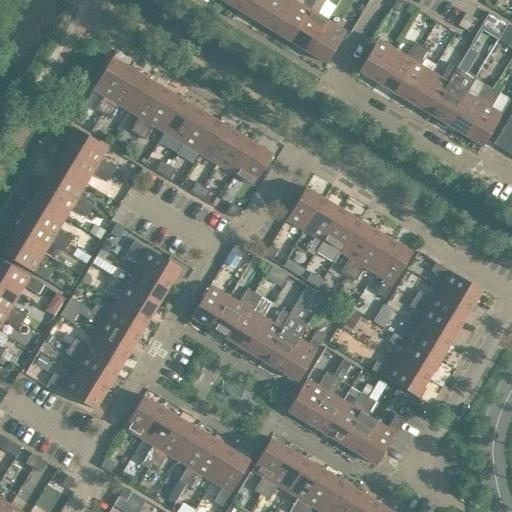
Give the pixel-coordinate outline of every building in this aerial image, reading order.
[(223,0),(239,9),(244,0),(223,0)] [(244,0),(239,9),(256,20),(268,0),(244,0)] [(268,0),(256,20),(274,30),(292,0),(268,0)] [(295,0),(292,0),(274,30),(291,41),(310,9),(295,0)] [(315,0),(313,5),(320,10),(325,0),(315,0)] [(396,0),(392,8),(400,12),(406,2),(401,0),(396,0)] [(310,9),(291,41),(308,52),(328,20),(318,13),(320,10),(313,5),(310,9)] [(458,25),(470,32),(477,19),(466,12),(458,25)] [(495,15),(490,12),(482,26),(487,29),(495,15)] [(327,63),(346,31),(328,20),(308,52),(327,63)] [(511,24),(509,23),(499,39),(511,47),(511,24)] [(378,38),(359,71),(377,82),(397,50),(378,38)] [(415,42),(409,52),(416,56),(422,47),(415,42)] [(422,47),(416,56),(423,61),(429,51),(422,47)] [(397,50),(377,82),(395,92),(414,60),(397,50)] [(112,56),(93,88),(112,100),(131,68),(112,56)] [(414,60),(395,92),(412,103),(431,71),(414,60)] [(450,63),(444,73),(451,78),(457,68),(450,63)] [(131,68),(112,100),(129,110),(149,78),(131,68)] [(449,81),(430,113),(447,124),(466,92),(475,78),(457,68),(451,78),(449,81)] [(431,71),(412,103),(430,113),(449,81),(431,71)] [(149,78),(129,110),(147,121),(166,89),(149,78)] [(485,84),(479,94),(486,99),(492,89),(485,84)] [(166,89),(147,121),(164,131),(184,100),(166,89)] [(492,89),(486,99),(493,103),(499,93),(492,89)] [(466,92),(447,124),(464,134),(486,99),(479,94),(477,98),(466,92)] [(102,99),(96,109),(104,114),(110,104),(102,99)] [(483,146),(502,114),(491,107),(493,103),(486,99),(464,134),(483,146)] [(184,100),(164,131),(182,142),(201,110),(184,100)] [(110,104),(104,114),(111,118),(117,108),(110,104)] [(201,110),(182,142),(199,153),(219,121),(201,110)] [(511,113),(494,143),(511,153),(511,113)] [(137,120),(131,130),(138,135),(144,125),(137,120)] [(219,121),(199,153),(217,163),(236,131),(219,121)] [(144,125),(138,135),(146,139),(152,129),(144,125)] [(76,128),(65,146),(97,165),(108,147),(76,128)] [(236,131),(217,163),(234,174),(253,142),(236,131)] [(253,142),(234,174),(253,185),(272,153),(253,142)] [(65,146),(54,164),(86,183),(93,173),(97,175),(101,168),(97,165),(65,146)] [(161,160),(155,169),(162,174),(168,164),(161,160)] [(105,161),(101,168),(111,174),(115,167),(105,161)] [(54,164),(44,181),(76,200),(80,203),(84,196),(80,193),(86,183),(54,164)] [(170,178),(176,168),(168,164),(162,174),(170,178)] [(101,168),(97,175),(107,181),(111,174),(101,168)] [(44,181),(33,198),(65,218),(71,208),(76,210),(80,203),(76,200),(44,181)] [(196,181),(190,191),(197,195),(203,185),(196,181)] [(205,200),(211,190),(203,185),(197,195),(205,200)] [(306,187),(286,219),(305,230),(324,198),(306,187)] [(84,196),(80,203),(90,209),(94,201),(84,196)] [(33,198),(23,216),(55,235),(59,238),(63,231),(59,228),(65,218),(33,198)] [(324,198),(305,230),(315,236),(313,240),(320,245),(322,241),(342,209),(324,198)] [(80,203),(76,210),(86,216),(90,209),(80,203)] [(226,213),(233,217),(240,207),(232,203),(226,213)] [(320,245),(316,251),(333,261),(340,251),(359,219),(342,209),(322,241),(320,245)] [(23,216),(12,233),(44,253),(55,235),(23,216)] [(359,219),(340,251),(357,262),(376,230),(359,219)] [(95,223),(90,232),(101,238),(106,230),(95,223)] [(117,225),(112,235),(119,239),(125,229),(117,225)] [(376,230),(357,262),(375,272),(394,240),(376,230)] [(63,231),(59,238),(69,244),(73,237),(63,231)] [(12,233),(1,252),(33,271),(44,253),(12,233)] [(59,238),(55,245),(64,251),(69,244),(59,238)] [(135,239),(130,248),(139,254),(144,245),(135,239)] [(313,240),(306,250),(314,255),(316,251),(320,245),(313,240)] [(394,240),(375,272),(385,279),(393,284),(412,252),(394,240)] [(241,257),(245,249),(235,243),(231,251),(241,257)] [(143,256),(137,266),(169,286),(181,267),(144,245),(139,254),(143,256)] [(272,259),(278,249),(271,245),(265,255),(272,259)] [(231,251),(224,261),(234,268),(241,257),(231,251)] [(97,255),(92,263),(113,275),(117,269),(118,268),(97,255)] [(0,258),(0,283),(19,295),(25,285),(29,287),(34,279),(30,276),(0,258)] [(287,259),(283,266),(293,271),(297,264),(287,259)] [(347,261),(341,271),(349,276),(355,266),(347,261)] [(436,262),(431,270),(441,276),(446,268),(436,262)] [(42,265),(37,274),(47,280),(52,271),(42,265)] [(272,265),(265,276),(281,286),(288,275),(272,265)] [(123,281),(159,303),(169,286),(137,266),(131,277),(127,275),(123,281)] [(355,266),(349,276),(356,280),(362,270),(355,266)] [(482,290),(446,268),(441,276),(445,279),(439,289),(471,308),(482,290)] [(117,269),(113,275),(123,281),(127,275),(117,269)] [(92,274),(87,271),(82,280),(90,285),(93,280),(92,274)] [(311,271),(306,280),(318,287),(323,278),(311,271)] [(113,275),(109,282),(119,288),(123,281),(113,275)] [(34,279),(29,287),(39,293),(44,285),(34,279)] [(116,301),(148,321),(159,303),(123,281),(119,288),(123,290),(116,301)] [(0,283),(0,307),(8,312),(19,295),(0,283)] [(382,283),(376,292),(385,298),(391,288),(382,283)] [(210,284),(191,316),(209,328),(229,296),(210,284)] [(247,288),(241,297),(249,302),(255,292),(247,288)] [(433,299),(429,297),(424,304),(460,326),(471,308),(439,289),(433,299)] [(419,291),(414,298),(424,304),(429,297),(419,291)] [(255,292),(249,302),(256,306),(262,297),(255,292)] [(290,312),(298,316),(308,299),(301,295),(290,312)] [(229,296),(209,328),(227,338),(246,306),(229,296)] [(246,306),(227,338),(244,349),(264,317),(272,303),(262,297),(256,306),(249,302),(246,306)] [(71,298),(60,315),(69,320),(80,303),(71,298)] [(414,298),(410,305),(420,311),(424,304),(414,298)] [(102,316),(138,338),(148,321),(116,301),(110,312),(106,309),(102,316)] [(96,303),(92,310),(102,316),(106,309),(96,303)] [(420,311),(424,313),(418,324),(450,343),(460,326),(424,304),(420,311)] [(352,327),(361,313),(347,305),(339,319),(352,327)] [(0,307),(0,325),(8,312),(0,307)] [(17,308),(12,315),(22,321),(27,314),(17,308)] [(282,309),(276,319),(284,323),(290,313),(282,309)] [(92,310),(88,317),(98,323),(102,316),(92,310)] [(281,327),(262,359),(279,370),(299,338),(307,324),(297,318),(298,316),(290,312),(290,313),(284,323),(281,327)] [(378,312),(373,320),(384,327),(389,319),(378,312)] [(12,315),(8,322),(18,328),(22,321),(12,315)] [(95,336),(127,355),(138,338),(102,316),(98,323),(102,325),(95,336)] [(264,317),(244,349),(262,359),(281,327),(264,317)] [(407,341),(439,360),(450,343),(418,324),(407,341)] [(318,331),(312,340),(320,345),(326,335),(318,331)] [(393,333),(389,340),(399,346),(403,339),(394,333),(393,333)] [(81,351),(117,373),(127,355),(95,336),(89,347),(85,344),(81,351)] [(75,338),(71,345),(81,351),(85,344),(75,338)] [(299,338),(279,370),(298,381),(317,349),(299,338)] [(407,341),(403,339),(399,346),(403,348),(397,359),(429,378),(439,360),(407,341)] [(71,345),(67,352),(77,358),(81,351),(71,345)] [(40,350),(34,359),(42,364),(48,355),(40,350)] [(74,371),(106,390),(117,373),(81,351),(77,358),(81,360),(74,371)] [(386,377),(418,396),(429,378),(397,359),(386,377)] [(377,360),(372,369),(381,375),(386,366),(377,360)] [(106,390),(74,371),(68,381),(64,379),(59,387),(95,409),(106,390)] [(326,371),(320,381),(328,385),(334,375),(326,371)] [(54,373),(49,381),(59,387),(64,379),(54,373)] [(334,375),(328,385),(335,390),(341,380),(334,375)] [(307,378),(287,410),(306,421),(328,385),(320,381),(318,385),(307,378)] [(328,385),(306,421),(323,432),(343,400),(333,394),(335,390),(328,385)] [(406,390),(400,399),(412,406),(418,397),(406,390)] [(361,392),(355,402),(363,406),(369,396),(361,392)] [(143,395),(124,427),(143,438),(162,406),(143,395)] [(369,396),(363,406),(370,411),(376,401),(369,396)] [(343,400),(323,432),(341,443),(363,406),(355,402),(353,406),(343,400)] [(162,406),(143,438),(153,444),(150,449),(158,453),(160,449),(179,417),(162,406)] [(363,406),(341,443),(358,453),(378,421),(367,415),(370,411),(363,406)] [(396,413),(390,423),(399,428),(405,418),(396,413)] [(179,417),(160,449),(177,459),(197,427),(179,417)] [(378,421),(358,453),(377,464),(399,428),(390,423),(388,427),(378,421)] [(197,427),(177,459),(195,470),(214,438),(197,427)] [(0,446),(5,450),(11,440),(4,436),(0,442),(0,446)] [(271,437),(252,469),(263,476),(261,480),(268,484),(290,448),(271,437)] [(195,470),(192,474),(200,478),(202,474),(212,481),(232,449),(214,438),(195,470)] [(290,448),(268,484),(275,489),(277,485),(288,491),(307,459),(290,448)] [(150,449),(144,458),(152,463),(158,453),(150,449)] [(232,449),(212,481),(222,487),(220,491),(228,496),(250,460),(232,449)] [(31,453),(25,462),(33,467),(39,457),(31,453)] [(158,453),(152,463),(159,467),(165,457),(158,453)] [(40,471),(46,461),(39,457),(33,467),(40,471)] [(101,466),(108,470),(111,472),(115,464),(105,458),(101,466)] [(307,459),(288,491),(298,497),(295,501),(303,506),(305,501),(324,469),(307,459)] [(185,469),(179,479),(186,484),(192,474),(185,469)] [(324,469),(305,501),(312,506),(323,511),(342,480),(324,469)] [(62,484),(69,489),(75,479),(67,474),(62,484)] [(192,474),(186,484),(194,488),(200,478),(192,474)] [(179,479),(168,498),(175,502),(186,484),(179,479)] [(261,480),(255,490),(262,494),(268,484),(261,480)] [(342,480),(323,511),(322,511),(346,511),(359,491),(342,480)] [(268,484),(262,494),(269,498),(275,489),(268,484)] [(132,490),(125,486),(119,496),(126,501),(132,490)] [(220,491),(214,501),(222,506),(228,496),(220,491)] [(346,511),(370,511),(377,501),(359,491),(346,511)] [(0,497),(0,511),(5,511),(10,504),(0,497)] [(183,501),(177,511),(193,511),(195,509),(183,501)] [(295,501),(290,511),(291,511),(298,511),(303,506),(295,501)] [(395,511),(377,501),(370,511),(395,511)]
